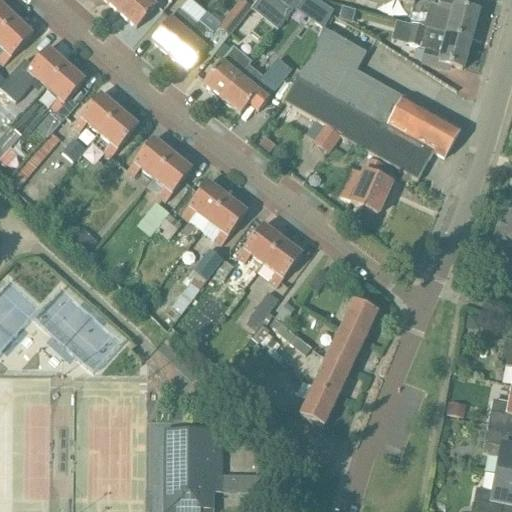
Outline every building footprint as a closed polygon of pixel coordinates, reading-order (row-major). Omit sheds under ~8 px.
[(100,0),(119,16),(132,0),(100,0)] [(156,9),(145,0),(132,0),(119,16),(137,31),(156,9)] [(439,14),(433,33),(470,43),(478,14),(466,11),(460,9),(461,5),(444,0),(439,0),(437,10),(436,14),(439,14)] [(197,26),(170,60),(188,75),(205,55),(212,61),(251,12),(240,4),(214,37),(199,24),(197,26)] [(342,6),(338,19),(352,23),(355,10),(342,6)] [(0,36),(14,22),(0,7),(0,36)] [(151,44),(170,60),(197,26),(179,11),(151,44)] [(32,39),(14,22),(0,36),(0,49),(5,55),(0,59),(0,65),(4,69),(32,39)] [(409,28),(404,47),(425,53),(422,66),(437,71),(443,72),(444,67),(451,69),(462,72),(470,43),(433,33),(433,34),(422,31),(411,28),(409,28)] [(366,56),(324,32),(282,106),(340,138),(338,140),(417,185),(433,156),(443,162),(460,133),(356,75),(366,56)] [(222,64),(203,87),(222,103),(246,72),(248,68),(250,66),(232,51),(228,57),(222,64)] [(46,92),(66,68),(47,52),(32,69),(24,63),(0,90),(0,92),(15,106),(30,89),(30,85),(34,81),(46,92)] [(246,72),(222,103),(241,118),(249,107),(259,115),(268,102),(291,74),(277,62),(263,80),(248,68),(246,72)] [(84,85),(66,68),(46,92),(57,102),(50,110),(57,116),(84,85)] [(99,137),(118,114),(100,98),(73,129),(80,135),(87,127),(99,137)] [(137,130),(118,114),(99,137),(92,145),(110,161),(137,130)] [(50,118),(35,134),(45,143),(60,127),(50,118)] [(10,130),(0,141),(0,151),(6,156),(20,140),(10,130)] [(339,142),(325,132),(314,147),(328,157),(339,142)] [(84,152),(73,142),(62,156),(73,165),(84,152)] [(142,173),(153,182),(172,158),(153,143),(128,175),(135,181),(142,173)] [(192,173),(172,158),(153,182),(165,192),(159,200),(166,206),(192,173)] [(383,169),(371,164),(366,175),(364,174),(350,206),(377,218),(391,187),(378,181),(383,169)] [(183,219),(203,234),(227,201),(208,186),(188,211),(183,219)] [(502,220),(511,224),(511,197),(502,220)] [(227,201),(203,234),(214,242),(213,244),(221,250),(228,240),(247,216),(227,201)] [(447,236),(452,205),(440,203),(435,234),(447,236)] [(169,217),(156,207),(140,227),(153,237),(156,233),(169,217)] [(181,227),(169,217),(156,233),(168,243),(181,227)] [(511,224),(502,220),(492,244),(504,249),(497,267),(511,272),(511,224)] [(252,259),(264,268),(282,244),(263,229),(238,262),(246,268),(252,259)] [(282,244),(264,268),(277,278),(271,286),(277,291),(302,258),(282,244)] [(222,263),(208,252),(193,273),(207,283),(222,263)] [(330,279),(321,273),(309,289),(317,296),(330,279)] [(279,303),(269,295),(249,322),(260,330),(261,328),(279,303)] [(292,315),(294,311),(287,305),(276,320),(285,327),(291,319),(292,315)] [(340,333),(364,345),(377,316),(353,305),(340,333)] [(281,328),(275,323),(269,330),(275,334),(274,336),(305,360),(311,352),(280,328),(281,328)] [(264,331),(261,328),(260,330),(251,341),(284,369),(288,364),(265,345),(270,338),(268,336),(269,335),(264,331)] [(350,373),(364,345),(340,333),(326,362),(350,373)] [(511,369),(511,342),(503,341),(498,367),(511,369)] [(313,390),(337,401),(350,373),(326,362),(313,390)] [(290,410),(265,388),(251,404),(276,426),(290,410)] [(323,430),(337,401),(313,390),(299,419),(323,430)] [(511,390),(509,405),(492,402),(489,414),(486,431),(511,435),(511,390)] [(511,435),(486,431),(483,447),(481,456),(499,459),(498,461),(495,478),(511,480),(511,435)] [(224,433),(221,433),(167,433),(167,511),(202,511),(215,511),(215,495),(260,495),(260,479),(224,479),(224,433)] [(511,480),(495,478),(492,494),(475,491),(473,503),(471,511),(500,511),(501,509),(511,510),(511,480)]
